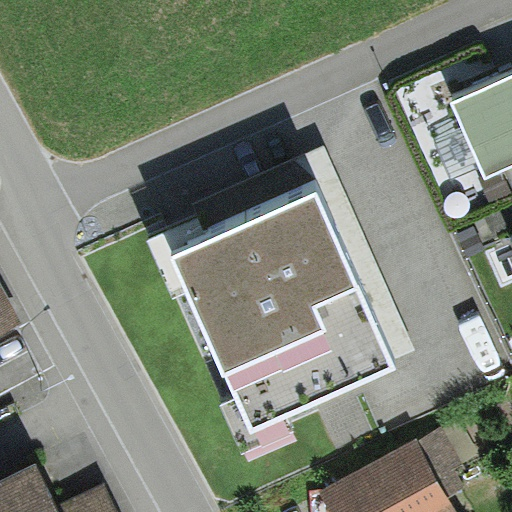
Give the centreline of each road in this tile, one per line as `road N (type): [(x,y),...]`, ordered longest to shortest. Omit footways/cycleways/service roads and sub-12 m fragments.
road 1 (residential): [(37,206),(498,0)]
road 2 (residential): [(37,206),(50,257),(187,511)]
